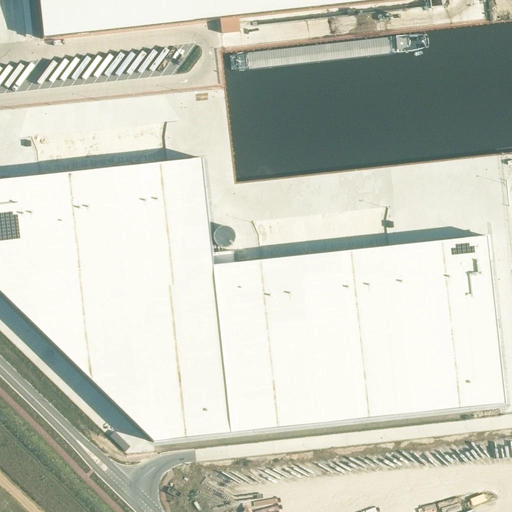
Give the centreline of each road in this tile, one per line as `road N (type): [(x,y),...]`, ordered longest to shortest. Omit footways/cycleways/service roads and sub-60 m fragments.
road 1 (unknown): [(452,0),(230,19),(207,35),(196,88),(199,154),(210,175),(269,230)]
road 2 (unclassified): [(132,487),(176,458),(511,422)]
road 3 (unknown): [(269,230),(511,200)]
road 4 (unknown): [(269,230),(290,297),(302,444)]
road 5 (unknown): [(511,477),(322,495)]
